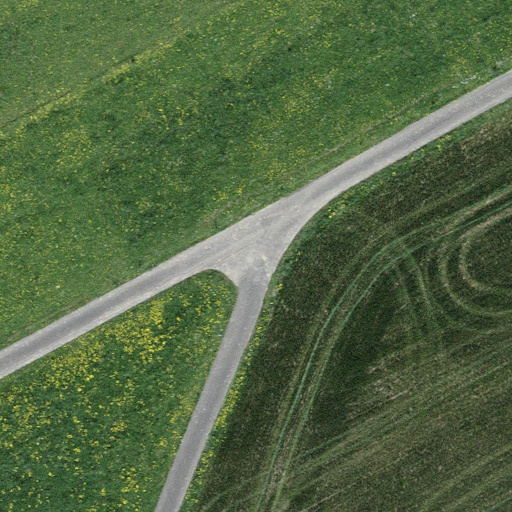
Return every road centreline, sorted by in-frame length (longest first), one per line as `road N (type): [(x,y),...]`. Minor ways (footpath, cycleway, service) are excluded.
road 1 (track): [(0,366),(511,89)]
road 2 (track): [(268,226),(243,321),(166,511)]
